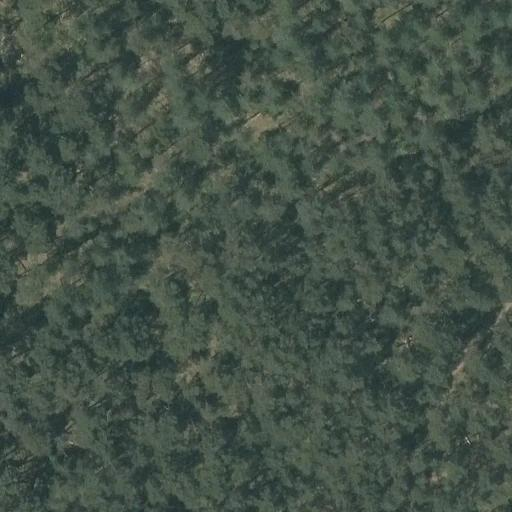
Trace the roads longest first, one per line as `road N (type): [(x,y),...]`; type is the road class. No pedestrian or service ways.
road 1 (track): [(511,265),(305,511)]
road 2 (track): [(339,511),(488,469),(511,454)]
